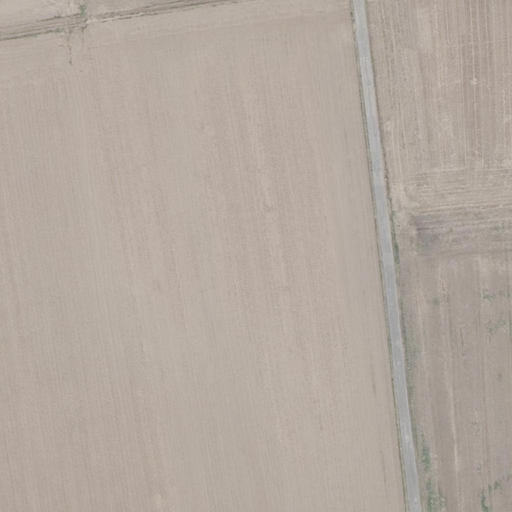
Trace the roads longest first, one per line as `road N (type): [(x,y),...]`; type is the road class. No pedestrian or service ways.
road 1 (unclassified): [(360,0),(416,511)]
road 2 (track): [(0,33),(232,0)]
